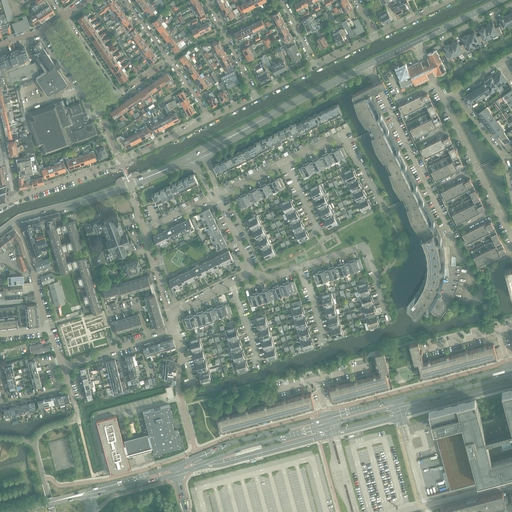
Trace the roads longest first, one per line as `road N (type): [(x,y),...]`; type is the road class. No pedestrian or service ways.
road 1 (secondary): [(511,367),(232,442),(174,466)]
road 2 (secondary): [(176,474),(242,447),(511,375)]
road 3 (residential): [(471,279),(368,65)]
road 4 (tertiary): [(13,222),(192,158)]
road 5 (tertiary): [(202,153),(368,65)]
road 6 (residential): [(299,266),(365,244),(389,322)]
